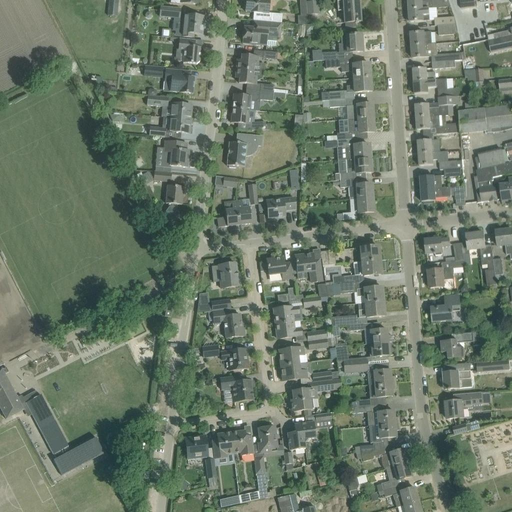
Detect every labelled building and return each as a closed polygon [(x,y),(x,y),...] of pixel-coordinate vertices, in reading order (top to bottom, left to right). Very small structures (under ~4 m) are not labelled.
[(118,0),(108,0),(107,16),(117,17),(118,0)] [(268,14),(269,9),(269,0),(246,0),(245,12),(253,13),(253,22),(264,23),(282,24),(282,15),(272,14),(268,14)] [(359,0),(337,2),(338,12),(344,11),(344,24),(350,23),(360,22),(359,0)] [(438,8),(451,8),(448,0),(431,0),(432,1),(422,1),(421,0),(405,0),(406,6),(408,6),(408,10),(429,9),(438,8)] [(511,0),(459,0),(461,9),(477,7),(476,1),(484,0),(511,0),(511,3),(511,0)] [(318,14),(318,12),(318,2),(306,3),(307,15),(318,14)] [(180,9),(160,7),(159,17),(179,19),(180,9)] [(306,26),(307,18),(306,8),(300,8),(300,16),(297,16),(298,25),(306,26)] [(409,23),(430,21),(429,9),(408,10),(409,15),(407,15),(407,22),(409,22),(409,23)] [(204,17),(195,16),(187,16),(185,29),(183,30),(181,30),(181,37),(184,37),(194,38),(194,34),(202,35),(204,17)] [(456,25),(455,19),(455,18),(435,19),(435,26),(439,26),(456,25)] [(280,38),(282,24),(264,23),(253,22),(252,28),(244,27),(242,44),(266,46),(267,37),(280,38)] [(458,35),(458,31),(456,25),(439,26),(439,36),(458,35)] [(511,28),(511,29),(511,30),(502,33),(504,39),(511,36),(511,28)] [(411,45),(433,44),(432,32),(420,33),(410,34),(411,45)] [(489,42),(504,39),(502,33),(494,35),(495,37),(488,39),(488,40),(489,40),(489,42)] [(339,54),(362,52),(361,35),(351,36),(340,36),(341,45),(338,45),(339,54)] [(511,36),(504,39),(488,43),(492,56),(511,50),(511,36)] [(179,39),(170,38),(170,41),(179,42),(178,50),(184,51),(183,64),(196,65),(199,62),(201,50),(198,48),(191,47),(192,41),(195,41),(195,40),(179,39)] [(433,44),(411,45),(412,59),(422,58),(432,57),(432,63),(455,61),(462,61),(461,54),(438,55),(437,44),(433,44)] [(276,60),(277,53),(263,52),(263,59),(276,60)] [(321,61),(325,61),(337,60),(336,52),(321,53),(321,54),(313,54),(314,60),(321,59),(321,61)] [(259,57),(251,57),(241,56),(241,61),(237,61),(236,69),(253,71),(254,65),(258,66),(259,57)] [(475,71),(474,58),(465,58),(466,61),(462,61),(464,72),(475,71)] [(354,79),(370,78),(369,64),(353,65),(352,59),(337,60),(325,61),(326,69),(341,68),(341,73),(346,73),(353,72),(354,79)] [(433,69),(445,68),(456,68),(455,61),(432,63),(433,69)] [(253,77),(253,71),(236,69),(235,78),(239,79),(238,84),(256,85),(257,77),(253,77)] [(423,69),(413,70),(413,82),(436,80),(435,73),(427,73),(427,69),(423,69)] [(179,71),(169,70),(166,70),(164,82),(173,83),(172,93),(176,93),(192,94),(194,79),(179,78),(179,71)] [(347,94),(361,93),(371,92),(370,78),(354,79),(354,86),(346,86),(347,94)] [(511,79),(498,81),(499,90),(511,88),(511,79)] [(436,80),(413,82),(414,95),(424,94),(429,94),(428,89),(438,88),(439,98),(454,98),(453,89),(448,90),(447,80),(436,80)] [(321,102),(329,101),(344,100),(344,91),(321,93),(321,102)] [(273,101),(273,93),(260,92),(259,98),(243,96),(233,95),(232,109),(249,111),(256,111),(257,100),(273,101)] [(168,98),(156,97),(148,96),(147,106),(167,108),(168,98)] [(425,105),(415,106),(416,118),(442,116),(448,116),(447,106),(459,105),(458,97),(454,98),(439,98),(439,109),(430,109),(429,105),(425,105)] [(347,121),(373,119),(372,105),(355,106),(354,99),(344,100),(329,101),(330,108),(346,107),(347,121)] [(170,118),(190,120),(191,106),(171,104),(170,118)] [(511,105),(457,112),(458,124),(459,133),(459,135),(488,131),(488,134),(500,132),(500,133),(511,129),(511,105)] [(232,109),(231,123),(241,124),(248,125),(249,111),(232,109)] [(311,123),(310,114),(303,115),(304,124),(311,123)] [(442,116),(416,118),(417,131),(437,129),(437,135),(459,133),(458,124),(446,125),(446,126),(443,127),(442,116)] [(189,134),(190,120),(170,118),(169,132),(189,134)] [(357,140),(357,134),(374,133),(373,119),(347,121),(348,134),(337,134),(337,137),(337,141),(357,140)] [(254,123),(252,123),(252,125),(252,131),(266,131),(270,131),(270,126),(270,125),(266,125),(266,122),(254,123)] [(165,129),(162,129),(150,127),(149,137),(164,138),(165,129)] [(261,147),(262,137),(237,135),(236,144),(229,143),(227,166),(229,167),(229,168),(236,169),(236,167),(244,168),(245,157),(247,157),(249,156),(251,156),(253,155),(254,154),(255,152),(256,150),(257,149),(257,147),(261,147)] [(345,161),(370,159),(369,145),(361,146),(361,140),(357,140),(337,141),(338,148),(338,149),(340,149),(341,161),(345,161)] [(447,145),(442,146),(436,146),(435,140),(418,142),(418,154),(449,152),(448,152),(447,145)] [(187,144),(165,142),(164,153),(171,154),(171,158),(164,157),(164,158),(163,158),(162,160),(162,164),(162,165),(164,166),(163,173),(170,174),(171,167),(187,168),(189,151),(186,151),(187,144)] [(482,170),(477,171),(480,193),(481,203),(489,202),(497,201),(495,184),(493,185),(493,181),(494,181),(494,178),(507,175),(508,179),(511,177),(511,143),(505,145),(508,156),(510,161),(505,162),(506,165),(482,170)] [(462,161),(457,161),(449,162),(449,152),(418,154),(419,167),(433,166),(433,161),(440,160),(440,170),(444,170),(463,169),(462,161)] [(354,180),(353,174),(371,173),(370,159),(345,161),(346,174),(340,175),(340,181),(354,180)] [(445,178),(461,177),(461,180),(464,180),(463,169),(444,170),(445,178)] [(298,171),(290,170),(290,190),(298,190),(298,171)] [(148,172),(140,176),(144,184),(153,179),(153,181),(170,183),(171,174),(170,174),(163,173),(154,172),(154,173),(148,172)] [(441,189),(441,188),(440,176),(420,178),(421,190),(441,189)] [(511,177),(508,179),(506,179),(506,181),(499,182),(502,203),(511,202),(511,177)] [(238,180),(233,179),(224,178),(222,187),(237,189),(238,180)] [(357,200),(373,199),(372,185),(366,185),(366,179),(354,180),(340,181),(341,186),(341,188),(349,188),(349,201),(357,200)] [(258,205),(256,185),(248,186),(250,206),(258,205)] [(185,188),(175,187),(167,186),(165,204),(169,204),(168,210),(166,213),(169,218),(175,219),(178,214),(177,211),(177,205),(182,206),(182,197),(184,197),(185,188)] [(465,200),(464,190),(464,187),(450,188),(441,188),(441,189),(421,190),(422,203),(436,202),(435,197),(454,196),(455,200),(465,200)] [(295,210),(294,200),(294,199),(266,202),(268,218),(285,217),(284,211),(295,210)] [(357,200),(357,204),(358,214),(374,213),(373,199),(357,200)] [(251,224),(249,208),(242,209),(242,201),(236,202),(239,226),(251,224)] [(218,228),(239,226),(236,202),(224,203),(225,211),(226,218),(217,219),(218,228)] [(511,229),(511,230),(496,232),(497,242),(497,246),(504,245),(506,255),(510,255),(510,260),(511,259),(511,229)] [(467,243),(462,244),(463,255),(470,254),(469,250),(480,249),(482,266),(488,265),(489,271),(485,271),(487,286),(497,285),(495,276),(495,272),(494,260),(492,245),(491,245),(491,247),(485,248),(484,241),(483,235),(483,233),(474,235),(474,233),(468,233),(468,235),(466,236),(467,243)] [(442,246),(449,245),(449,239),(441,240),(441,239),(425,241),(426,255),(435,254),(436,257),(443,256),(442,246)] [(455,258),(446,259),(446,263),(464,261),(463,255),(462,244),(453,245),(454,255),(455,258)] [(362,263),(379,261),(378,247),(360,249),(362,263)] [(322,266),(329,265),(335,265),(334,251),(320,252),(322,266)] [(322,282),(320,264),(319,260),(313,261),(312,255),(295,257),(296,266),(291,266),(292,275),(297,275),(297,280),(307,279),(306,273),(309,273),(311,283),(322,282)] [(267,263),(262,264),(263,271),(267,270),(268,276),(278,275),(282,275),(282,281),(293,279),(292,275),(291,266),(291,263),(284,264),(283,258),(266,260),(267,263)] [(501,259),(494,260),(495,272),(495,276),(503,275),(501,259)] [(363,277),(371,276),(381,275),(379,261),(362,263),(353,263),(353,268),(362,267),(363,277)] [(442,270),(428,272),(430,289),(440,288),(444,287),(444,289),(452,288),(454,287),(453,280),(453,277),(452,269),(453,269),(465,268),(465,263),(464,261),(446,263),(442,263),(442,270)] [(236,264),(211,267),(213,283),(220,282),(221,289),(238,287),(237,278),(236,264)] [(175,278),(173,274),(172,273),(165,277),(168,282),(175,278)] [(355,276),(332,278),(333,283),(333,285),(338,285),(353,283),(356,283),(355,276)] [(353,283),(338,285),(339,294),(354,293),(353,283)] [(320,291),(318,291),(319,298),(320,298),(328,297),(326,287),(320,288),(320,291)] [(365,304),(383,302),(382,288),(356,290),(357,298),(364,297),(365,304)] [(433,322),(443,321),(454,320),(453,309),(461,308),(460,296),(445,298),(446,307),(431,309),(433,322)] [(229,300),(219,302),(206,303),(205,297),(199,298),(199,297),(199,298),(197,314),(208,312),(212,312),(230,309),(229,300)] [(328,297),(320,298),(321,303),(326,302),(326,306),(329,306),(328,297)] [(319,298),(303,300),(304,308),(304,309),(321,307),(321,303),(320,298),(319,298)] [(283,309),(273,310),(275,325),(293,323),(292,316),(298,315),(298,309),(304,308),(303,300),(289,302),(290,308),(283,309)] [(359,319),(374,318),(384,317),(383,302),(365,304),(365,310),(358,311),(359,319)] [(213,321),(214,326),(224,324),(226,339),(245,337),(243,326),(241,327),(240,315),(231,316),(230,309),(212,312),(208,312),(209,322),(213,321)] [(335,318),(330,318),(332,328),(337,327),(346,326),(357,325),(356,316),(335,318)] [(293,323),(275,325),(277,340),(287,338),(294,338),(294,337),(301,336),(300,329),(294,330),(293,323)] [(371,345),(392,343),(392,336),(387,337),(386,330),(370,331),(371,345)] [(327,340),(326,334),(326,331),(307,333),(308,342),(327,340)] [(452,341),(440,342),(441,353),(447,353),(448,360),(458,359),(466,358),(464,343),(475,342),(474,333),(452,335),(452,341)] [(474,333),(475,342),(483,341),(482,333),(474,333)] [(337,337),(333,338),(334,339),(334,340),(335,346),(335,348),(347,347),(346,344),(338,345),(337,337)] [(327,348),(327,347),(327,340),(308,342),(309,350),(327,348)] [(371,345),(372,358),(394,356),(392,343),(371,345)] [(202,348),(203,356),(203,358),(219,356),(218,346),(202,348)] [(367,360),(353,361),(349,361),(348,347),(347,347),(335,348),(339,368),(343,368),(344,368),(344,367),(366,365),(367,365),(367,360)] [(246,349),(226,352),(220,353),(221,361),(227,360),(229,372),(249,369),(246,349)] [(281,366),(298,364),(297,356),(303,356),(302,349),(296,350),(296,349),(279,351),(281,366)] [(478,373),(511,369),(511,360),(477,364),(478,373)] [(390,371),(388,371),(387,363),(367,365),(366,365),(344,367),(344,368),(344,373),(354,372),(368,371),(368,374),(374,373),(375,385),(396,384),(395,377),(390,377),(390,371)] [(307,379),(306,372),(305,364),(298,364),(281,366),(283,382),(307,379)] [(0,408),(6,420),(15,415),(24,410),(5,375),(9,372),(6,368),(2,370),(2,369),(0,369),(0,408)] [(444,382),(442,382),(442,389),(445,389),(445,390),(448,390),(448,391),(451,391),(451,390),(460,389),(473,388),(472,379),(472,371),(453,373),(443,374),(444,382)] [(331,381),(340,380),(339,372),(312,376),(313,384),(318,383),(331,381)] [(253,401),(250,382),(250,381),(244,382),(244,376),(234,377),(220,379),(212,380),(212,383),(220,382),(221,391),(231,389),(232,393),(233,403),(253,401)] [(319,392),(336,390),(342,389),(340,380),(331,381),(318,383),(319,392)] [(369,399),(376,398),(392,397),(392,391),(397,390),(396,384),(375,385),(368,386),(369,399)] [(311,416),(311,410),(309,400),(316,399),(315,389),(293,392),(294,401),(291,401),(293,412),(303,411),(304,417),(311,416)] [(446,404),(444,405),(445,412),(447,413),(447,419),(457,419),(464,418),(463,409),(473,408),(473,406),(483,406),(483,404),(482,399),(490,399),(490,393),(472,394),(463,394),(458,395),(453,395),(453,396),(458,395),(458,402),(454,402),(446,403),(446,404)] [(68,447),(47,408),(41,395),(26,403),(53,455),(54,455),(56,459),(53,461),(61,476),(104,453),(96,438),(70,452),(68,447)] [(368,427),(399,424),(399,418),(394,418),(393,412),(371,414),(371,419),(368,427)] [(316,423),(331,421),(331,414),(315,416),(316,423)] [(455,435),(480,428),(478,422),(454,428),(455,435)] [(316,439),(315,433),(314,423),(294,425),(295,433),(306,442),(308,440),(316,439)] [(380,443),(380,439),(396,438),(395,431),(400,431),(399,424),(368,427),(370,444),(373,443),(380,443)] [(260,444),(258,444),(259,454),(270,452),(270,453),(277,453),(284,452),(283,445),(277,446),(275,438),(274,428),(258,430),(260,440),(260,444)] [(253,454),(252,441),(251,437),(245,437),(244,431),(231,433),(233,454),(240,453),(240,456),(253,454)] [(226,455),(233,454),(231,433),(217,435),(218,441),(212,442),(214,459),(226,458),(226,455)] [(305,444),(306,442),(295,433),(287,434),(288,444),(289,451),(305,449),(305,444)] [(188,460),(207,457),(205,436),(185,439),(188,460)] [(361,456),(374,452),(373,446),(360,447),(361,456)] [(389,455),(387,456),(385,449),(374,452),(361,456),(363,462),(363,463),(374,459),(381,458),(381,460),(381,462),(382,465),(382,466),(385,470),(386,470),(408,464),(404,450),(389,454),(389,455)] [(286,470),(293,469),(291,453),(284,454),(286,470)] [(262,457),(254,458),(256,474),(258,492),(260,500),(274,497),(273,492),(267,493),(264,473),(262,457)] [(213,461),(206,462),(208,480),(209,490),(217,489),(216,479),(213,461)] [(325,486),(320,467),(319,463),(314,464),(315,469),(320,487),(325,486)] [(378,492),(396,487),(395,482),(411,477),(408,464),(386,470),(389,481),(380,484),(380,485),(376,486),(378,492)] [(358,486),(368,483),(366,476),(356,478),(358,486)] [(346,481),(351,499),(357,497),(356,491),(358,486),(356,478),(346,481)] [(415,489),(398,493),(396,487),(378,492),(379,496),(383,495),(384,497),(393,495),(396,508),(397,508),(418,502),(415,489)] [(240,504),(260,500),(258,492),(238,496),(239,497),(240,504)] [(375,493),(370,495),(372,503),(378,501),(375,493)] [(420,511),(418,502),(397,508),(398,511),(420,511)]
